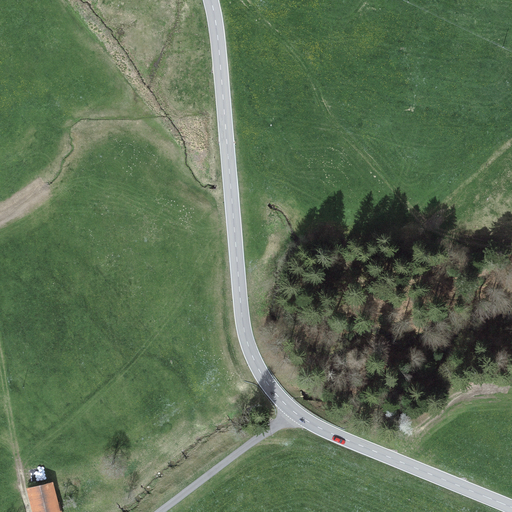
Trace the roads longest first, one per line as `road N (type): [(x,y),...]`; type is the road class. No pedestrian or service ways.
road 1 (secondary): [(210,0),(244,333),(266,381),(321,428),(511,507)]
road 2 (track): [(511,231),(478,236),(422,218),(335,124),(303,63),(246,0)]
road 3 (track): [(30,511),(0,358)]
